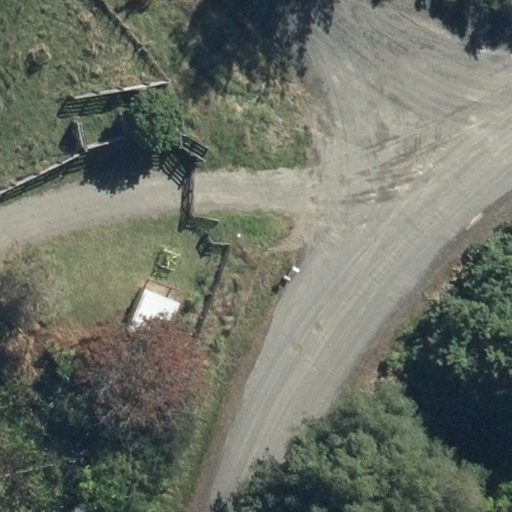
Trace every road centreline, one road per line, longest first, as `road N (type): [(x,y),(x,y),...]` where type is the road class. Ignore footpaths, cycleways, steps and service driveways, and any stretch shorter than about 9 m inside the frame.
road 1 (unclassified): [(242,511),(291,399),(360,286),(480,177)]
road 2 (unclassified): [(328,0),(480,177)]
